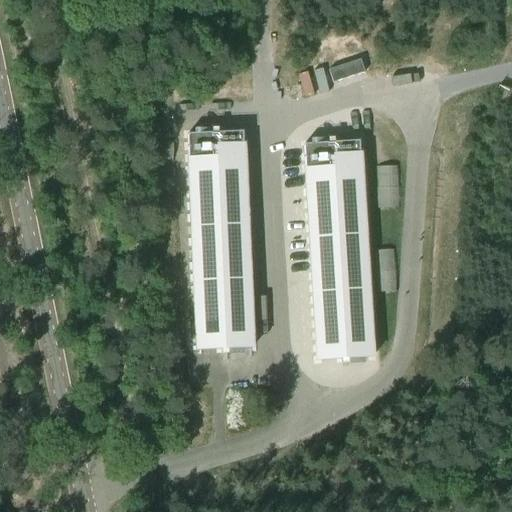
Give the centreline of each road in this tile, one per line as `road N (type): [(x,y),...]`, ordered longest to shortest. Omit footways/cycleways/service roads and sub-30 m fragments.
road 1 (track): [(159,511),(175,482),(128,408),(43,0)]
road 2 (secondary): [(83,511),(0,102)]
road 3 (track): [(34,511),(0,340)]
